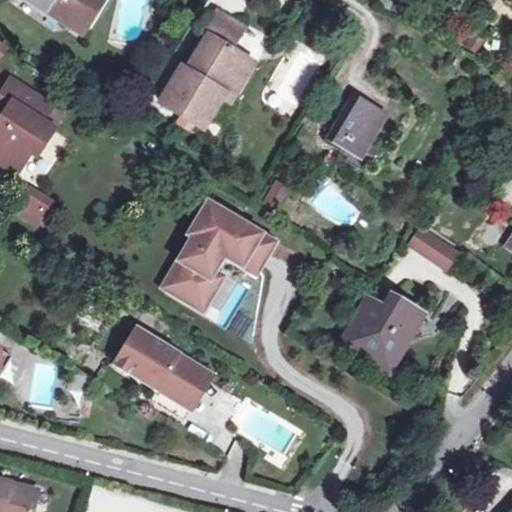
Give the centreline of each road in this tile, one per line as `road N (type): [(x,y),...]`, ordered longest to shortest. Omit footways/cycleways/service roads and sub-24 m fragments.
road 1 (residential): [(0,436),(279,511)]
road 2 (residential): [(511,388),(409,511)]
